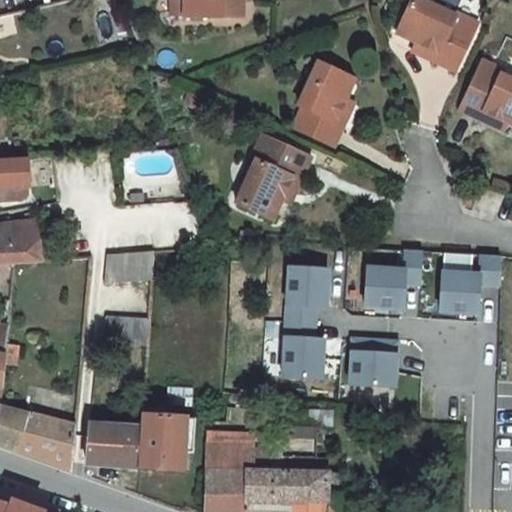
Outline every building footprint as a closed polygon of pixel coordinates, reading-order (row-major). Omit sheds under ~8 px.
[(168,0),(170,19),(228,20),(229,0),(234,0),(168,0)] [(454,75),(476,28),(455,17),(454,20),(413,0),(411,0),(395,37),(414,46),(437,57),(434,65),(454,75)] [(410,54),(434,65),(437,57),(414,46),(410,54)] [(367,82),(330,65),(311,104),(304,102),(294,123),(342,144),(353,126),(347,123),(367,82)] [(511,129),(511,83),(504,79),(506,74),(485,66),(462,113),(484,124),(488,117),(511,129)] [(299,180),(307,161),(260,138),(249,157),(256,160),(235,201),(271,219),(292,177),(299,180)] [(0,201),(22,201),(30,192),(26,159),(0,160),(0,201)] [(0,266),(15,266),(40,264),(38,224),(0,225),(0,266)] [(404,253),(403,269),(367,267),(365,306),(403,308),(404,283),(420,284),(422,254),(404,253)] [(89,260),(88,285),(151,284),(153,255),(89,260)] [(443,269),(478,269),(478,257),(443,257),(443,269)] [(501,260),(479,258),(479,273),(442,271),(440,310),(478,312),(479,282),(500,283),(501,260)] [(289,267),(286,322),(315,323),(316,307),(326,308),(328,269),(289,267)] [(148,326),(101,319),(98,343),(147,350),(148,326)] [(314,339),(315,323),(286,322),(283,377),(322,379),(324,340),(314,339)] [(0,352),(6,354),(9,327),(0,324),(0,352)] [(397,339),(390,338),(352,336),(350,384),(395,386),(397,339)] [(76,426),(2,407),(0,406),(0,444),(35,457),(72,470),(76,426)] [(141,417),(140,432),(138,469),(183,471),(187,420),(141,417)] [(140,432),(88,427),(85,464),(138,469),(140,432)] [(253,445),(206,443),(205,471),(252,472),(253,445)] [(292,461),(292,474),(328,477),(329,463),(292,461)] [(252,472),(205,471),(204,511),(247,511),(247,505),(251,505),(250,511),(347,511),(348,499),(328,497),(328,477),(292,474),(252,472)] [(0,511),(38,511),(29,509),(13,503),(11,508),(0,504),(0,511)]
